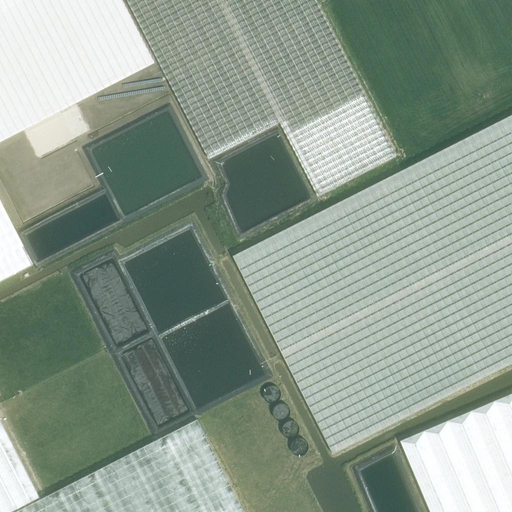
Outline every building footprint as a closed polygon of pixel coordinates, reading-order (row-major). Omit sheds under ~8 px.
[(0,0),(0,143),(155,63),(122,0),(0,0)] [(281,123),(319,197),(334,189),(397,157),(316,0),(127,0),(210,160),(281,123)] [(511,115),(341,202),(327,209),(233,257),(333,455),(511,364),(511,115)] [(0,282),(32,266),(0,202),(0,282)] [(511,511),(511,394),(401,442),(430,511),(511,511)] [(0,511),(11,511),(40,498),(0,420),(0,511)] [(244,511),(197,420),(15,511),(244,511)]
